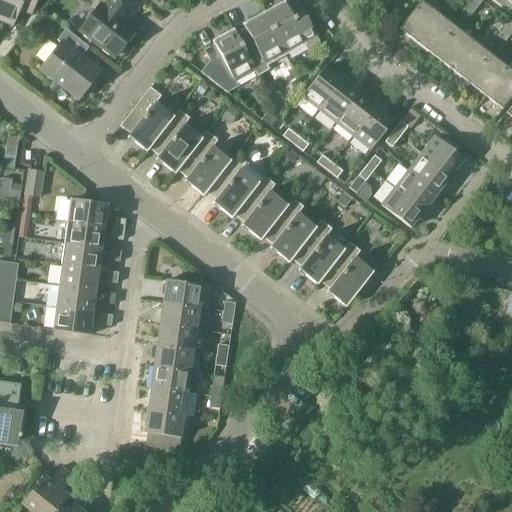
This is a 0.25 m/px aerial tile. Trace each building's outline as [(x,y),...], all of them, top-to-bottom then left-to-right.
[(0,0),(0,21),(11,26),(18,10),(29,15),(35,0),(0,0)] [(81,30),(114,57),(134,32),(123,23),(137,5),(130,0),(112,0),(105,9),(100,6),(81,30)] [(283,2),(263,13),(286,55),(305,45),(307,49),(319,42),(295,0),(294,0),(285,5),(283,2)] [(511,3),(507,0),(504,0),(499,6),(510,15),(511,12),(511,3)] [(398,29),(416,43),(438,14),(420,1),(398,29)] [(476,8),(469,2),(463,9),(471,15),(476,8)] [(233,29),(232,30),(258,77),(269,70),(266,66),(286,55),(263,13),(242,24),(244,28),(235,33),(233,29)] [(416,43),(433,56),(455,28),(438,14),(416,43)] [(511,23),(508,21),(503,28),(510,34),(511,31),(511,23)] [(433,56),(450,69),(472,41),(455,28),(433,56)] [(510,34),(503,28),(497,35),(505,41),(510,34)] [(88,48),(65,30),(57,41),(60,44),(41,69),(78,98),(98,73),(80,59),(88,48)] [(258,77),(232,30),(212,41),(213,44),(203,50),(209,61),(200,72),(227,94),(238,87),(236,83),(255,73),(257,77),(258,77)] [(450,69),(467,82),(489,54),(472,41),(450,69)] [(467,82),(484,96),(506,67),(489,54),(467,82)] [(301,97),(318,110),(344,77),(336,71),(333,75),(323,67),(301,97)] [(511,71),(506,67),(484,96),(501,109),(511,95),(511,71)] [(318,110),(335,124),(358,94),(349,87),(352,83),(344,77),(318,110)] [(201,81),(195,89),(202,94),(208,87),(201,81)] [(127,137),(146,152),(178,110),(172,116),(155,103),(160,96),(149,88),(119,126),(129,134),(127,137)] [(286,105),(278,92),(269,97),(276,110),(286,105)] [(335,124),(352,137),(378,104),(370,97),(367,101),(358,94),(335,124)] [(378,104),(352,137),(370,150),(393,121),(383,114),(386,110),(378,104)] [(230,124),(239,112),(231,105),(222,117),(230,124)] [(155,159),(174,174),(206,132),(201,138),(183,125),(189,118),(178,110),(146,152),(149,149),(158,156),(155,159)] [(269,110),(261,120),(270,126),(277,117),(269,110)] [(400,121),(392,132),(399,137),(407,127),(400,121)] [(282,136),(292,144),(298,137),(288,129),(282,136)] [(183,181),(202,196),(235,154),(234,154),(229,161),(212,147),(217,140),(206,132),(174,174),(175,174),(177,171),(186,178),(183,181)] [(399,137),(392,132),(384,142),(391,147),(399,137)] [(6,135),(4,146),(16,148),(17,137),(6,135)] [(434,136),(421,154),(454,179),(460,171),(456,168),(464,159),(434,136)] [(298,137),(292,144),(302,152),(308,145),(298,137)] [(16,148),(4,146),(3,156),(4,157),(3,167),(14,169),(14,158),(16,148)] [(298,156),(287,148),(281,155),(292,163),(298,156)] [(212,203),(231,218),(264,177),(263,176),(258,183),(240,169),(245,163),(235,154),(202,196),(203,196),(205,193),(214,200),(212,203)] [(421,154),(407,171),(437,193),(444,185),(447,187),(454,179),(421,154)] [(316,163),(326,170),(332,163),(322,155),(316,163)] [(374,155),(366,166),(373,171),(381,161),(374,155)] [(332,163),(326,170),(337,178),(342,171),(332,163)] [(373,171),(366,166),(348,188),(356,194),(373,171)] [(23,196),(40,198),(43,172),(27,170),(23,196)] [(309,178),(319,186),(325,178),(315,170),(309,178)] [(407,171),(394,188),(427,213),(433,205),(430,202),(437,193),(407,171)] [(240,225),(260,241),(292,199),(287,205),(269,192),(274,185),(264,177),(231,218),(231,219),(234,215),(243,222),(240,225)] [(0,178),(0,188),(9,190),(11,180),(0,178)] [(9,190),(0,188),(0,198),(19,201),(20,191),(9,190)] [(427,213),(394,188),(380,205),(410,228),(417,219),(421,222),(427,213)] [(343,192),(336,202),(345,209),(352,199),(343,192)] [(269,248),(288,263),(321,221),(320,221),(315,227),(298,214),(303,207),(292,199),(260,241),(263,238),(272,245),(269,248)] [(70,200),(66,223),(103,228),(106,205),(70,200)] [(22,208),(20,216),(30,217),(31,210),(22,208)] [(30,217),(20,216),(19,224),(29,225),(30,217)] [(372,218),(366,225),(376,233),(382,226),(372,218)] [(114,219),(113,229),(123,230),(124,220),(114,219)] [(298,270),(317,285),(349,243),(348,243),(343,249),(326,236),(331,229),(321,221),(288,263),(289,263),(291,260),(300,267),(298,270)] [(4,222),(2,233),(13,234),(14,224),(4,222)] [(66,223),(64,244),(100,249),(103,228),(66,223)] [(123,230),(113,229),(111,239),(122,241),(123,230)] [(13,234),(2,233),(0,243),(11,245),(13,234)] [(349,243),(317,285),(320,282),(328,289),(326,292),(346,307),(373,272),(354,258),(360,251),(349,243)] [(64,244),(61,265),(97,270),(100,249),(64,244)] [(109,250),(108,260),(119,262),(120,251),(109,250)] [(0,260),(0,274),(16,276),(18,263),(0,260)] [(61,265),(58,287),(94,291),(97,270),(61,265)] [(105,282),(115,283),(117,273),(106,271),(105,282)] [(0,274),(0,285),(14,288),(16,276),(0,274)] [(206,310),(210,287),(165,280),(162,303),(198,309),(206,310)] [(0,285),(0,297),(13,300),(14,288),(0,285)] [(58,287),(55,308),(91,313),(94,291),(58,287)] [(102,303),(113,305),(114,295),(104,293),(102,303)] [(0,297),(0,310),(11,312),(13,300),(0,297)] [(426,329),(441,310),(429,300),(414,319),(426,329)] [(162,303),(159,324),(195,330),(198,309),(162,303)] [(224,303),(222,313),(232,314),(234,304),(224,303)] [(91,313),(55,308),(52,330),(88,335),(91,313)] [(11,312),(0,310),(0,322),(9,324),(11,312)] [(232,314),(222,313),(221,323),(231,325),(232,314)] [(99,324),(109,325),(111,316),(100,315),(99,324)] [(159,324),(156,346),(192,352),(195,330),(159,324)] [(217,345),(215,356),(226,357),(228,347),(217,345)] [(156,346),(153,367),(189,372),(192,352),(156,346)] [(226,357),(215,356),(214,366),(225,368),(226,357)] [(153,367),(149,389),(196,396),(199,374),(189,373),(189,372),(153,367)] [(0,443),(16,446),(21,411),(15,411),(19,386),(0,383),(0,443)] [(211,387),(209,397),(220,399),(221,389),(211,387)] [(149,389),(146,411),(183,417),(183,415),(193,417),(196,396),(149,389)] [(220,399),(209,397),(207,408),(218,409),(220,399)] [(143,433),(147,433),(180,438),(183,417),(146,411),(143,433)] [(180,438),(147,433),(145,446),(178,451),(180,438)] [(52,477),(49,480),(43,476),(21,505),(30,511),(83,511),(82,511),(89,502),(79,493),(76,496),(66,488),(74,478),(60,467),(52,477)]
